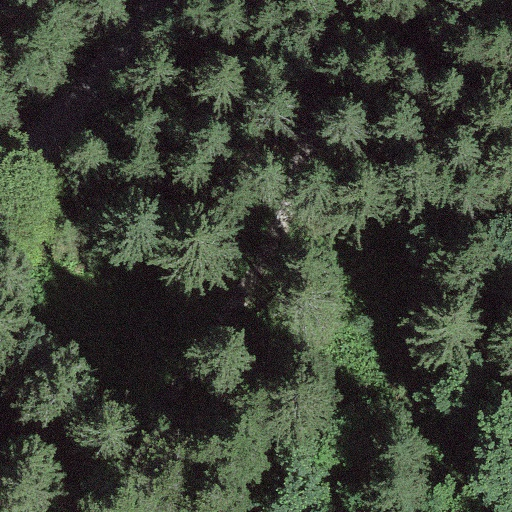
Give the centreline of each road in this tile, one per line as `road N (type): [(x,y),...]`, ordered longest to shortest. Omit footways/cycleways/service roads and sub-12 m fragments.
road 1 (track): [(0,475),(109,426),(210,347),(338,64),(350,0)]
road 2 (track): [(152,0),(0,174)]
